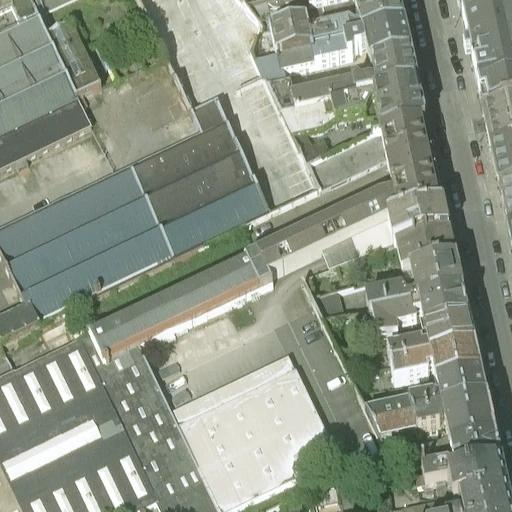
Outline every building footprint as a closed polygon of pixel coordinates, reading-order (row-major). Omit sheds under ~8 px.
[(90,0),(0,0),(0,44),(41,25),(90,0)] [(133,0),(148,34),(200,135),(112,177),(0,233),(0,259),(26,310),(0,322),(0,353),(61,324),(76,316),(246,233),(318,198),(308,178),(292,146),(281,123),(271,98),(263,83),(256,69),(264,37),(234,0),(133,0)] [(357,16),(398,7),(397,2),(396,0),(309,0),(307,1),(311,18),(355,8),(357,16)] [(511,0),(458,0),(461,14),(470,58),(477,90),(483,118),(511,111),(511,0)] [(256,69),(404,36),(403,31),(400,16),(398,7),(357,16),(361,35),(356,37),(351,31),(320,36),(317,44),(312,45),(308,28),(264,37),(256,69)] [(41,25),(0,44),(0,174),(9,171),(90,132),(77,103),(102,90),(82,49),(70,28),(46,40),(41,25)] [(371,75),(410,66),(409,62),(405,39),(404,36),(256,69),(263,83),(355,64),(358,58),(367,59),(371,75)] [(374,104),(417,95),(415,87),(412,72),(410,66),(371,75),(374,93),(363,94),(359,90),(294,105),(291,92),(271,98),(281,123),(374,104)] [(379,132),(382,142),(425,132),(423,123),(420,108),(417,95),(374,104),(281,123),(292,146),(323,141),(336,130),(377,121),(379,132)] [(511,111),(483,118),(486,133),(489,144),(492,157),(511,151),(511,111)] [(387,165),(391,182),(395,200),(400,223),(443,213),(434,173),(425,132),(382,142),(387,165)] [(382,142),(308,178),(318,198),(387,165),(382,142)] [(511,151),(492,157),(496,178),(499,196),(511,193),(511,151)] [(511,193),(499,196),(506,219),(510,239),(511,238),(511,193)] [(376,205),(259,263),(269,285),(321,261),(388,229),(392,225),(400,223),(395,200),(376,205)] [(390,241),(393,254),(396,254),(450,242),(449,237),(446,227),(443,213),(400,223),(392,225),(388,229),(390,241)] [(329,278),(393,254),(390,241),(388,229),(321,261),(326,271),(329,278)] [(396,254),(402,281),(456,269),(451,247),(450,242),(396,254)] [(259,263),(89,345),(103,375),(143,356),(186,336),(274,294),(269,285),(259,263)] [(368,304),(372,322),(463,302),(459,282),(456,269),(402,281),(406,296),(368,304)] [(372,322),(378,349),(399,344),(397,335),(423,330),(425,340),(469,330),(468,325),(463,302),(372,322)] [(75,351),(89,345),(76,316),(61,324),(75,351)] [(389,360),(391,372),(475,355),(470,334),(469,330),(425,340),(429,352),(389,360)] [(7,385),(0,388),(0,511),(217,511),(174,420),(170,413),(143,356),(103,375),(89,345),(75,351),(7,385)] [(436,394),(481,383),(480,379),(476,360),(475,355),(391,372),(394,394),(434,385),(436,394)] [(289,365),(174,420),(217,511),(250,511),(341,469),(289,365)] [(374,434),(487,409),(484,396),(481,383),(436,394),(438,403),(367,418),(374,434)] [(450,458),(496,448),(494,441),(488,414),(487,409),(374,434),(382,450),(445,437),(450,458)] [(448,489),(503,477),(501,467),(498,455),(496,448),(450,458),(418,465),(425,494),(448,489)] [(448,489),(452,511),(474,511),(509,505),(504,484),(503,477),(448,489)]
